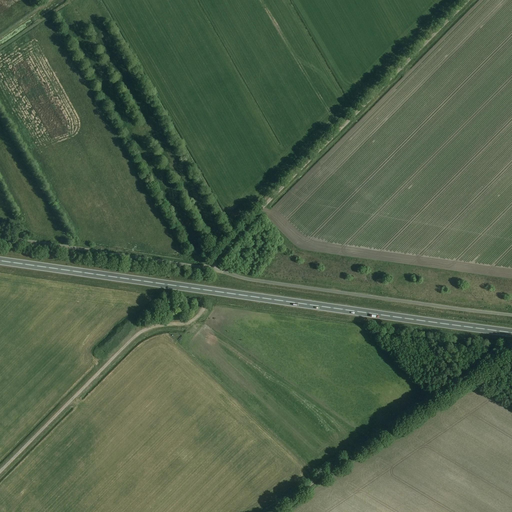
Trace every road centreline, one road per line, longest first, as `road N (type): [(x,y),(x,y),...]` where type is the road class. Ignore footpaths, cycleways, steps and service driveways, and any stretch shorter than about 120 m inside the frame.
road 1 (trunk): [(511,332),(0,261)]
road 2 (unclassified): [(212,269),(220,249),(468,0)]
road 3 (unclassified): [(511,314),(212,269)]
road 4 (unclassified): [(0,472),(135,335),(189,322),(201,310)]
road 5 (track): [(265,511),(468,374)]
road 6 (unclassified): [(212,269),(0,237)]
